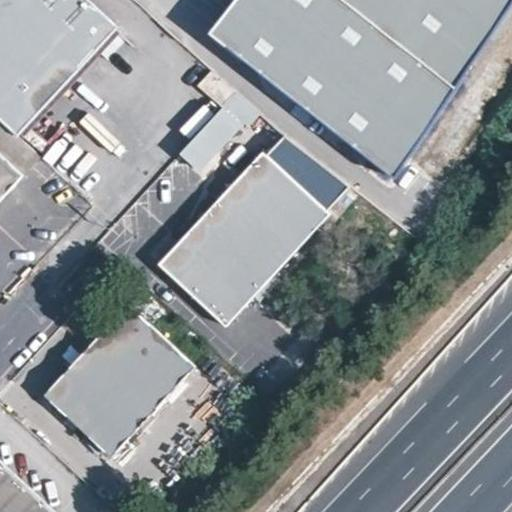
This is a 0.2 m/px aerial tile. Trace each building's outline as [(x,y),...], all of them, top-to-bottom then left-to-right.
[(116,21),(93,0),(0,0),(0,118),(14,131),(116,21)] [(235,0),(211,31),(381,163),(507,0),(235,0)] [(205,178),(258,114),(196,64),(167,99),(198,123),(212,106),(218,111),(180,157),(205,178)] [(350,183),(287,129),(267,151),(263,147),(161,260),(231,322),(333,209),(328,205),(350,183)] [(0,151),(0,201),(25,174),(0,151)] [(196,364),(127,302),(43,394),(112,457),(196,364)] [(53,511),(0,462),(0,511),(53,511)]
